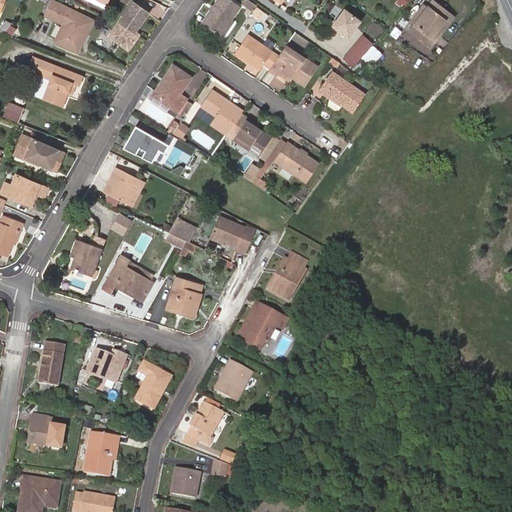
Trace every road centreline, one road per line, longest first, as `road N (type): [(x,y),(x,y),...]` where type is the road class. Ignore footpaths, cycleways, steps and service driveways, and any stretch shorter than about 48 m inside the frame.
road 1 (residential): [(174,32),(50,232),(23,291)]
road 2 (residential): [(23,291),(210,351)]
road 3 (residential): [(174,32),(324,135)]
road 4 (residential): [(153,511),(165,443),(210,351)]
road 5 (residential): [(23,291),(0,444)]
